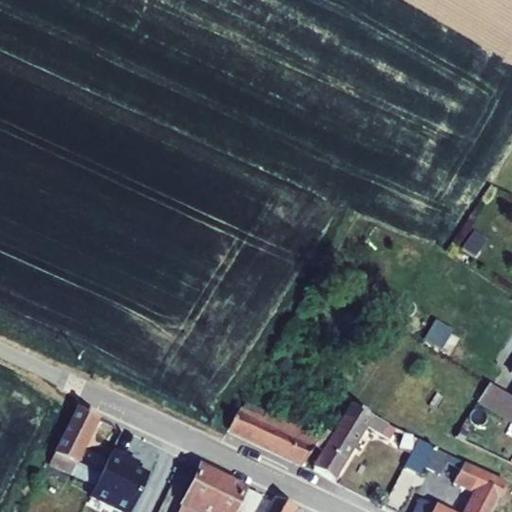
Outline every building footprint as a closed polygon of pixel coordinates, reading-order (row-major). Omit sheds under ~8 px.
[(511,405),(486,391),(476,409),(511,428),(511,405)] [(319,446),(330,452),(356,408),(347,404),(325,437),(319,446)] [(247,406),(236,428),(281,450),(308,463),(319,446),(325,437),(316,432),(312,439),(247,406)] [(103,417),(82,407),(47,483),(67,493),(76,473),(98,483),(103,471),(82,461),(103,417)] [(356,408),(330,452),(320,469),(341,482),(372,428),(388,436),(378,454),(420,476),(422,472),(434,448),(356,408)] [(500,511),(511,488),(434,448),(422,472),(454,487),(461,472),(468,475),(462,489),(488,503),(482,511),(447,511),(422,500),(415,511),(500,511)] [(207,466),(203,464),(179,511),(197,511),(198,510),(202,511),(254,511),(264,494),(207,466)] [(276,499),(269,511),(296,511),(297,510),(299,506),(278,495),(276,499)]
